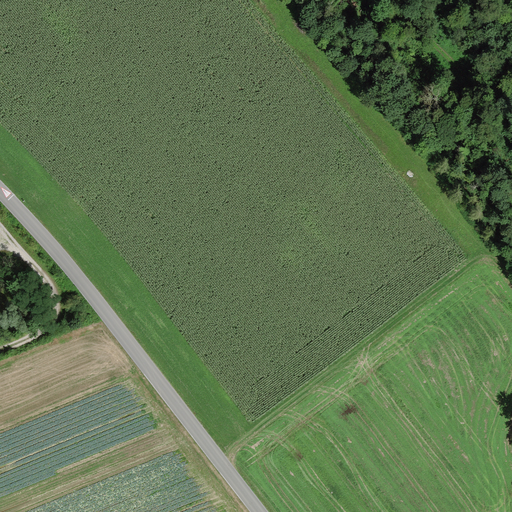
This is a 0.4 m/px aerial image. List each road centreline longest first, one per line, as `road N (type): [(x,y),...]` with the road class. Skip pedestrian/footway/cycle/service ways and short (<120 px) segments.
road 1 (unclassified): [(254,511),(103,312),(0,193)]
road 2 (track): [(0,234),(50,290),(52,305),(50,320),(0,341)]
